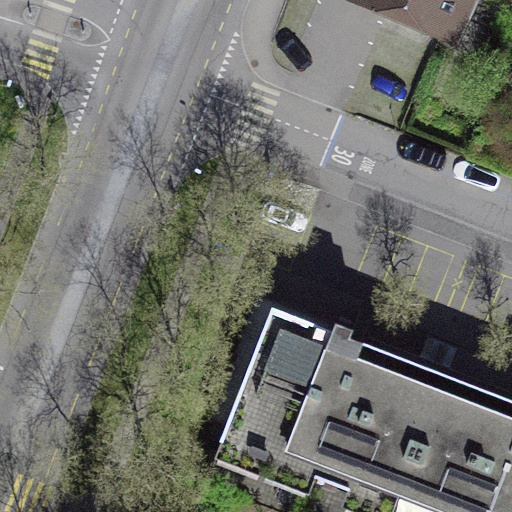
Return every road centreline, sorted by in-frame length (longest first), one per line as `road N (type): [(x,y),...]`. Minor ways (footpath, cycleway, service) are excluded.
road 1 (secondary): [(161,69),(0,491)]
road 2 (residential): [(161,69),(511,208)]
road 3 (residential): [(161,69),(53,21),(0,16)]
